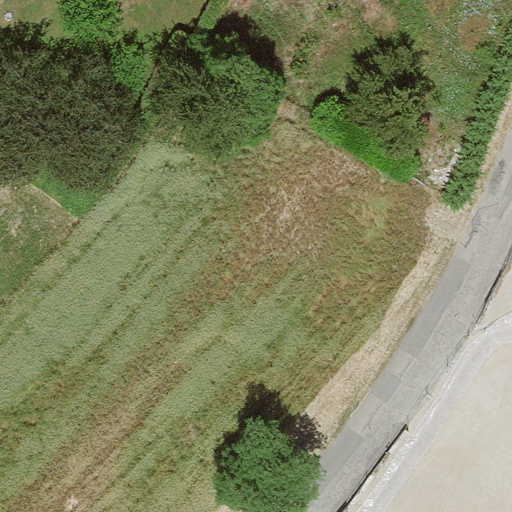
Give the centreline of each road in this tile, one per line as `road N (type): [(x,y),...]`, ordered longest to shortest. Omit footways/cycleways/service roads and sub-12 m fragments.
road 1 (motorway): [(269,0),(217,511)]
road 2 (residential): [(511,183),(479,262),(400,394),(302,511)]
